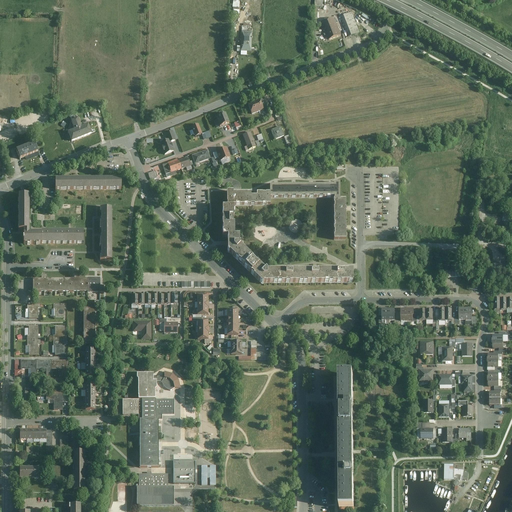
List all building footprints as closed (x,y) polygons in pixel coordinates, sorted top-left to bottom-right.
[(360,34),(351,13),(340,17),(348,38),(360,34)] [(341,36),(334,18),(321,23),(328,42),(341,36)] [(252,53),(252,33),(241,33),(240,53),(252,53)] [(265,110),(260,100),(248,105),(253,115),(265,110)] [(230,122),(226,113),(217,117),(221,126),(230,122)] [(76,118),(83,137),(93,132),(90,123),(83,126),(80,117),(76,118)] [(73,141),(83,137),(76,118),(72,120),(76,129),(69,132),(73,141)] [(203,134),(199,124),(192,127),(196,137),(203,134)] [(285,136),(281,127),(271,131),(275,140),(285,136)] [(177,141),(173,131),(166,133),(169,140),(160,143),(165,155),(175,151),(171,143),(177,141)] [(257,147),(251,132),(243,136),(249,150),(257,147)] [(39,151),(36,142),(17,149),(21,159),(25,157),(26,166),(27,168),(30,169),(44,163),(45,162),(45,159),(39,151)] [(231,157),(227,147),(217,151),(221,161),(231,157)] [(211,159),(207,150),(192,156),(196,164),(211,159)] [(191,166),(187,157),(169,165),(172,174),(191,166)] [(157,179),(155,172),(149,174),(151,181),(157,179)] [(72,190),(72,180),(56,180),(56,190),(72,190)] [(72,190),(89,190),(88,180),(72,180),(72,190)] [(105,180),(88,180),(89,190),(105,190),(105,180)] [(105,180),(105,190),(122,190),(122,180),(105,180)] [(335,185),(321,185),(321,197),(335,197),(342,197),(342,183),(335,183),(335,185)] [(271,193),(271,198),(288,198),(288,185),(271,186),(271,193)] [(304,185),(288,185),(288,198),(304,198),(304,185)] [(321,185),(304,185),(304,198),(321,197),(321,185)] [(227,191),(228,207),(234,207),(234,205),(252,205),(251,196),(251,193),(234,193),(234,191),(227,191)] [(252,205),(271,204),(271,198),(271,193),(258,193),(258,196),(251,196),(252,205)] [(29,196),(19,196),(19,213),(29,213),(29,196)] [(342,197),(335,197),(336,219),(348,219),(348,200),(342,200),(342,197)] [(228,236),(236,236),(236,207),(234,207),(228,207),(222,207),(223,236),(228,236)] [(101,209),(102,226),(113,226),(113,208),(101,209)] [(29,213),(19,213),(19,231),(24,231),(30,231),(29,213)] [(348,239),(348,219),(336,219),(336,240),(348,239)] [(113,226),(102,226),(102,243),(113,243),(113,226)] [(62,244),(62,232),(43,232),(43,233),(43,244),(62,244)] [(62,244),(84,244),(84,232),(62,232),(62,244)] [(24,233),(24,245),(43,244),(43,233),(30,233),(24,233)] [(228,251),(262,284),(266,272),(241,246),(241,242),(241,236),(236,236),(228,236),(228,242),(228,251)] [(102,243),(102,261),(114,261),(113,243),(102,243)] [(506,271),(507,254),(500,254),(500,263),(493,262),(492,270),(506,271)] [(262,284),(282,284),(282,272),(266,272),(262,284)] [(282,284),(302,284),(303,272),(282,272),(282,284)] [(327,284),(327,272),(303,272),(302,284),(327,284)] [(327,272),(327,284),(352,284),(352,272),(327,272)] [(42,279),(34,279),(34,292),(61,292),(61,279),(48,280),(48,276),(42,276),(42,279)] [(75,280),(61,279),(61,292),(89,292),(89,280),(81,280),(81,276),(75,276),(75,280)] [(101,278),(89,278),(89,280),(89,292),(89,293),(105,293),(105,286),(101,286),(101,278)] [(41,305),(28,305),(28,310),(29,310),(29,319),(39,319),(39,309),(41,309),(41,305)] [(67,305),(55,305),(54,310),(52,310),(52,317),(55,317),(56,319),(65,319),(65,309),(67,309),(67,305)] [(96,309),(85,309),(85,326),(85,343),(97,343),(97,325),(100,324),(100,319),(96,319),(96,309)] [(151,322),(133,322),(133,333),(141,333),(141,341),(151,341),(151,322)] [(178,334),(178,324),(166,324),(164,324),(164,334),(178,334)] [(39,327),(29,327),(29,336),(28,336),(28,341),(41,341),(41,338),(39,338),(39,327)] [(65,337),(65,327),(56,327),(56,336),(54,336),(54,342),(67,342),(67,337),(65,337)] [(41,341),(28,341),(28,346),(29,346),(29,356),(39,356),(39,346),(41,345),(41,341)] [(67,342),(54,342),(54,347),(56,347),(56,356),(65,356),(65,346),(67,346),(67,342)] [(434,342),(421,342),(421,356),(434,356),(434,342)] [(473,357),(473,345),(463,345),(463,358),(473,357)] [(257,360),(257,348),(251,348),(251,357),(239,357),(239,360),(257,360)] [(453,348),(442,348),(442,362),(453,362),(453,348)] [(37,361),(21,361),(21,370),(31,370),(31,378),(37,378),(37,370),(37,361)] [(52,361),(37,361),(37,370),(47,370),(47,378),(53,378),(52,370),(52,361)] [(52,361),(52,370),(62,370),(62,378),(68,378),(68,361),(52,361)] [(433,382),(433,371),(424,370),(419,370),(419,371),(419,383),(433,382)] [(153,376),(137,376),(137,381),(138,382),(138,401),(123,401),(123,416),(139,416),(139,421),(139,470),(158,470),(158,422),(163,421),(163,416),(175,416),(175,390),(181,389),(179,381),(173,375),(164,373),(164,378),(160,379),(160,377),(157,378),(153,379),(153,376)] [(453,386),(453,376),(439,376),(439,387),(453,386)] [(473,393),(473,376),(470,376),(463,376),(461,376),(461,386),(464,386),(464,393),(473,393)] [(353,379),(338,379),(338,453),(337,511),(352,511),(353,452),(353,379)] [(54,386),(54,395),(63,395),(63,380),(47,380),(47,385),(54,386)] [(63,411),(63,395),(54,395),(47,395),(47,401),(54,401),(54,411),(63,411)] [(434,414),(434,401),(423,402),(423,414),(434,414)] [(450,419),(450,406),(439,406),(439,419),(450,419)] [(474,418),(473,407),(468,407),(463,408),(463,419),(474,418)] [(453,445),(453,430),(443,430),(443,445),(453,445)] [(471,439),(471,430),(460,430),(460,439),(471,439)] [(434,441),(434,431),(421,431),(421,441),(434,441)] [(67,432),(61,432),(62,437),(60,437),(61,452),(72,452),(72,437),(66,437),(67,432)] [(74,453),(74,472),(86,472),(86,453),(74,453)] [(196,462),(174,463),(174,471),(174,484),(195,484),(196,484),(196,462)] [(453,481),(453,464),(444,464),(444,481),(453,481)] [(20,468),(20,478),(40,478),(40,468),(20,468)] [(86,472),(74,472),(74,492),(86,492),(86,472)] [(168,476),(139,476),(139,490),(136,490),(136,508),(174,509),(173,490),(168,490),(168,476)]
